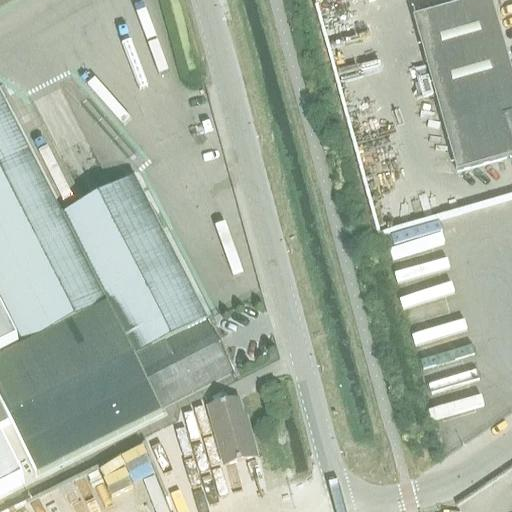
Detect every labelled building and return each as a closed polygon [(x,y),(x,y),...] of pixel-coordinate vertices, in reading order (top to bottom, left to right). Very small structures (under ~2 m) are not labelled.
[(511,70),(492,0),(483,0),(414,19),(457,174),(511,158),(511,70)] [(0,497),(25,484),(0,435),(0,431),(10,427),(37,480),(166,414),(164,411),(235,374),(207,320),(208,319),(136,179),(62,217),(0,95),(0,294),(27,346),(0,360),(0,497)] [(202,404),(218,466),(254,456),(237,395),(202,404)] [(183,509),(230,503),(228,486),(181,492),(183,509)] [(282,511),(278,489),(266,491),(269,511),(282,511)]
